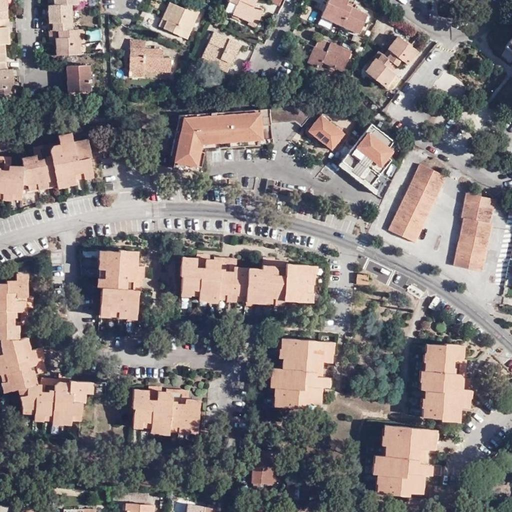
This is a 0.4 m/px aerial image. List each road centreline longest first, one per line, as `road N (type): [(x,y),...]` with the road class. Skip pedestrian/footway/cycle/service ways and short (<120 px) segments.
road 1 (tertiary): [(511,343),(402,265),(265,217),(118,214),(0,244)]
road 2 (unknown): [(452,18),(424,77),(424,106),(447,147),(474,154)]
